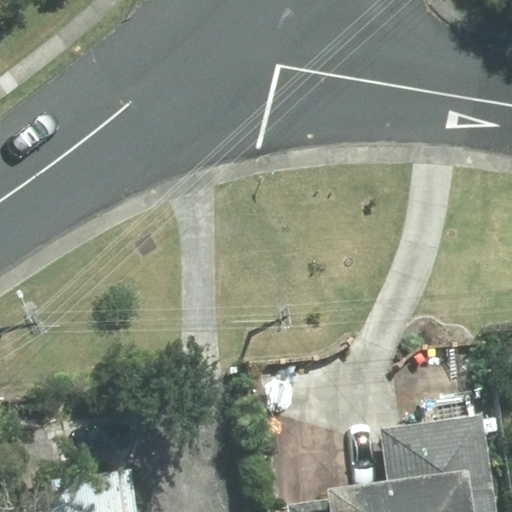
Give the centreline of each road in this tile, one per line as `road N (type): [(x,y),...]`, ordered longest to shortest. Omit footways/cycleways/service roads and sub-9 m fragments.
road 1 (residential): [(195,49),(511,109)]
road 2 (secondary): [(0,195),(195,49)]
